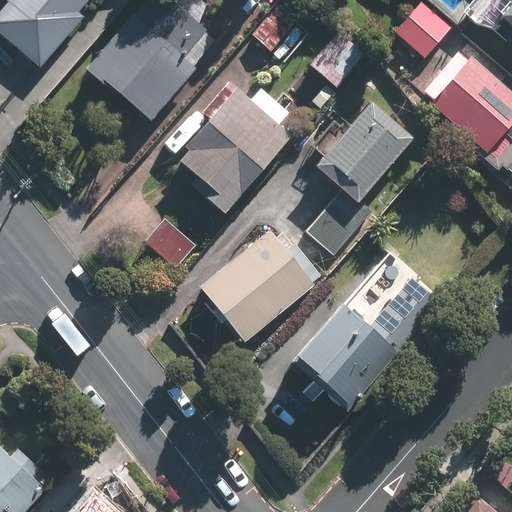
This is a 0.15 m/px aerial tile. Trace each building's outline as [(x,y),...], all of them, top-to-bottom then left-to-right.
[(71,51),(112,0),(15,0),(45,24),(42,27),(71,51)] [(149,0),(90,69),(152,122),(199,68),(187,58),(210,32),(200,23),(206,5),(199,0),(149,0)] [(252,0),(264,10),(273,0),(252,0)] [(511,0),(508,0),(511,2),(511,3),(491,28),(511,46),(511,0)] [(421,1),(395,32),(427,59),(453,28),(421,1)] [(279,2),(253,34),(288,63),(314,30),(279,2)] [(339,30),(312,65),(340,88),(368,53),(339,30)] [(506,167),(511,172),(511,89),(463,48),(423,94),(484,146),(479,152),(502,171),(506,167)] [(193,184),(228,213),(295,134),(283,124),(292,113),(262,87),(252,98),(231,80),(203,113),(211,119),(187,147),(191,150),(183,160),(201,174),(193,184)] [(305,233),(335,257),(384,197),(374,189),(416,136),(372,100),(320,164),(345,184),(305,233)] [(166,218),(145,241),(177,269),(197,245),(166,218)] [(421,218),(408,232),(430,252),(443,238),(421,218)] [(273,228),(202,285),(246,341),(318,284),(273,228)] [(348,299),(294,359),(349,409),(445,303),(414,276),(373,322),(348,299)] [(0,511),(17,511),(45,482),(0,442),(0,511)] [(504,511),(479,491),(460,511),(454,511),(450,508),(446,511),(504,511)]
